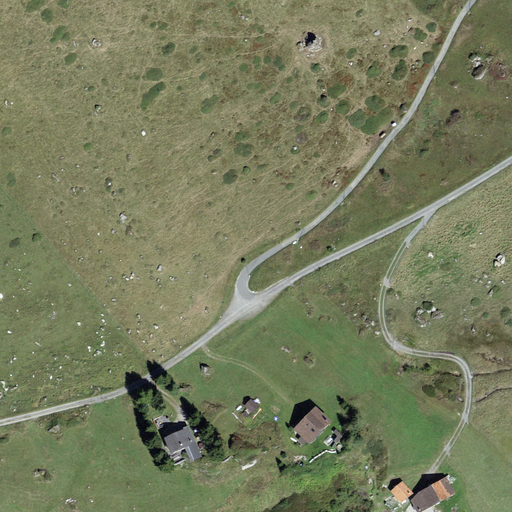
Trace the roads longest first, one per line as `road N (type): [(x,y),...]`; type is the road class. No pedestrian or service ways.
road 1 (track): [(0,422),(145,381),(248,307),(511,158)]
road 2 (track): [(248,307),(241,290),(246,268),(350,191),(414,108),(473,0)]
road 3 (track): [(437,204),(386,280),(380,312),(387,338),(405,352),(456,358),(467,374),(467,412),(423,485)]
